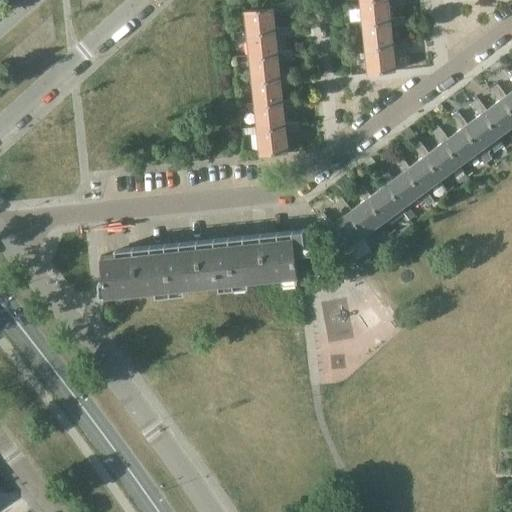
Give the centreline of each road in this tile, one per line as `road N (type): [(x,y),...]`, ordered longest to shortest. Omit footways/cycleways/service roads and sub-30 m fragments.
road 1 (residential): [(5,241),(58,216),(301,188),(334,163)]
road 2 (residential): [(211,511),(5,241)]
road 3 (primary): [(157,511),(0,298)]
road 4 (residential): [(0,126),(140,0)]
road 5 (residential): [(334,163),(320,15)]
road 6 (residential): [(334,163),(443,81)]
